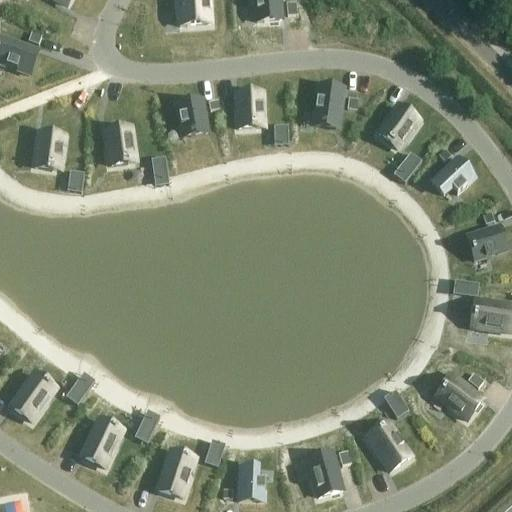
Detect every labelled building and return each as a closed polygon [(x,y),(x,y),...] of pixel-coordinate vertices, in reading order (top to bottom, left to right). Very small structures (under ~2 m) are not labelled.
[(50,0),(66,9),(71,0),(50,0)] [(208,0),(177,0),(179,30),(210,28),(208,0)] [(279,0),(253,0),(256,26),(282,24),(279,0)] [(0,41),(0,67),(29,78),(38,54),(0,41)] [(318,89),(313,129),(339,132),(344,93),(318,89)] [(263,97),(237,98),(238,132),(264,131),(263,97)] [(398,110),(378,137),(399,152),(419,126),(398,110)] [(288,129),(274,130),(275,150),(289,149),(288,129)] [(131,132),(105,136),(110,169),(136,165),(131,132)] [(39,138),(35,170),(60,174),(65,141),(39,138)] [(410,156),(393,178),(405,187),(421,165),(410,156)] [(168,160),(154,162),(157,189),(171,188),(168,160)] [(457,162),(432,184),(444,197),(452,190),(457,197),(474,182),(457,162)] [(70,175),(67,195),(81,197),(84,177),(70,175)] [(500,229),(468,239),(476,263),(508,253),(500,229)] [(455,284),(453,298),(477,302),(479,288),(455,284)] [(511,310),(476,305),(472,331),(510,336),(511,322),(511,310)] [(84,376),(66,401),(78,409),(95,385),(84,376)] [(34,378),(11,410),(32,425),(55,393),(34,378)] [(452,380),(436,401),(467,424),(482,404),(452,380)] [(395,394),(384,402),(397,422),(409,415),(395,394)] [(148,414),(134,441),(147,447),(160,420),(148,414)] [(99,424),(82,460),(105,471),(122,435),(99,424)] [(389,427),(367,442),(389,475),(411,461),(389,427)] [(212,444),(204,467),(218,471),(225,448),(212,444)] [(171,456),(158,493),(183,502),(195,464),(171,456)] [(332,459),(308,466),(319,503),(344,495),(332,459)] [(240,472),(238,505),(264,506),(265,483),(257,483),(258,472),(240,472)]
